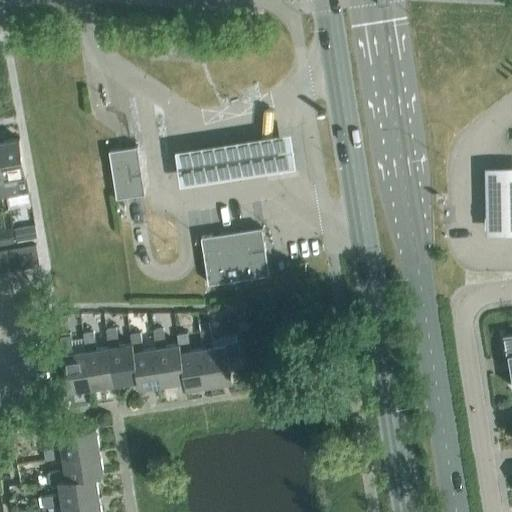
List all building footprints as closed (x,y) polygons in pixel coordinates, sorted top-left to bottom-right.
[(293,123),(175,142),(181,178),(299,159),(293,123)] [(19,137),(0,140),(0,164),(2,178),(3,178),(15,176),(19,194),(29,192),(19,137)] [(128,146),(109,149),(117,197),(136,194),(145,192),(138,145),(128,146)] [(511,162),(485,164),(487,231),(511,230),(511,162)] [(30,238),(27,223),(13,225),(15,241),(30,238)] [(12,226),(0,227),(0,243),(14,241),(12,226)] [(262,226),(201,236),(209,282),(269,273),(262,226)] [(36,244),(25,246),(29,267),(40,265),(36,244)] [(29,267),(25,246),(15,248),(18,269),(29,267)] [(18,269),(15,248),(4,250),(7,271),(18,269)] [(132,342),(131,342),(119,344),(116,326),(106,328),(109,346),(115,382),(137,379),(138,379),(132,342)] [(179,343),(178,343),(166,345),(163,327),(153,329),(156,346),(162,383),(184,379),(185,379),(179,343)] [(233,380),(227,343),(213,345),(210,327),(200,329),(203,347),(209,384),(233,380)] [(109,346),(96,348),(93,330),(83,332),(86,349),(92,386),(115,382),(109,346)] [(156,346),(143,348),(140,331),(130,332),(131,342),(132,342),(138,379),(137,379),(139,387),(162,383),(156,346)] [(203,347),(190,349),(187,331),(177,333),(178,343),(179,343),(185,379),(184,379),(186,387),(209,384),(203,347)] [(86,349),(73,352),(70,334),(60,335),(69,390),(92,386),(86,349)] [(242,343),(227,345),(231,372),(246,370),(242,343)] [(45,458),(63,455),(99,449),(96,426),(59,432),(61,445),(43,448),(45,458)] [(31,437),(15,439),(19,462),(34,460),(31,437)] [(103,473),(99,449),(63,455),(65,468),(47,471),(49,481),(59,480),(58,479),(95,473),(95,474),(103,473)] [(38,472),(39,483),(49,481),(47,471),(38,472)] [(99,496),(95,474),(95,473),(58,479),(59,480),(61,492),(43,495),(44,505),(62,502),(99,496)] [(101,511),(99,496),(62,502),(63,511),(101,511)]
